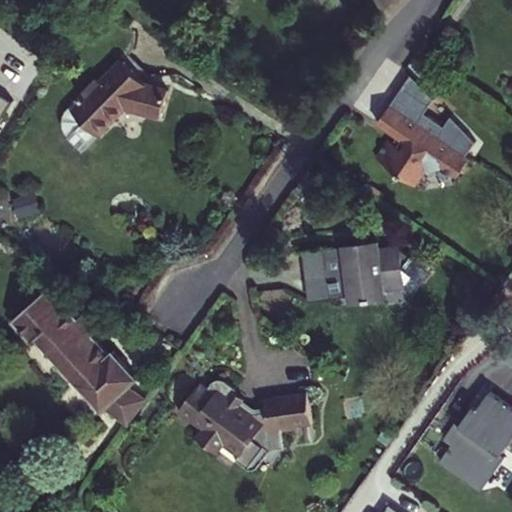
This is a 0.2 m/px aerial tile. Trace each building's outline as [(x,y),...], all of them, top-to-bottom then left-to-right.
[(141,82),(120,60),(99,82),(95,77),(75,95),(79,98),(69,107),(66,112),(63,121),(63,132),(66,135),(82,145),(122,107),(158,115),(163,86),(141,82)] [(414,64),(391,97),(405,106),(428,75),(414,64)] [(0,118),(11,101),(0,93),(0,118)] [(476,156),(398,102),(387,119),(410,134),(403,144),(400,142),(395,138),(382,156),(409,176),(409,175),(423,184),(433,169),(449,166),(463,175),(476,156)] [(387,119),(385,122),(404,135),(400,142),(403,144),(410,134),(387,119)] [(337,251),(305,255),(309,287),(319,286),(321,301),(354,298),(355,310),(389,307),(387,293),(405,290),(404,275),(412,261),(401,253),(401,249),(343,256),(341,252),(337,251)] [(430,270),(401,249),(401,253),(412,261),(404,275),(405,290),(412,295),(430,270)] [(77,319),(52,291),(17,322),(35,341),(39,337),(105,409),(108,406),(133,425),(151,399),(132,386),(140,378),(116,352),(111,357),(91,335),(100,327),(86,311),(77,319)] [(217,381),(210,376),(189,406),(205,417),(208,413),(216,419),(207,431),(229,446),(238,433),(254,444),(248,452),(262,462),(269,459),(281,442),(295,440),(292,420),(323,415),(318,384),(276,390),(278,404),(264,406),(250,396),(254,391),(244,384),(246,382),(236,374),(230,372),(224,374),(217,381)] [(489,464),(499,449),(511,459),(511,426),(477,400),(465,416),(460,415),(447,432),(441,428),(428,447),(437,455),(426,470),(468,500),(493,467),(489,464)]
